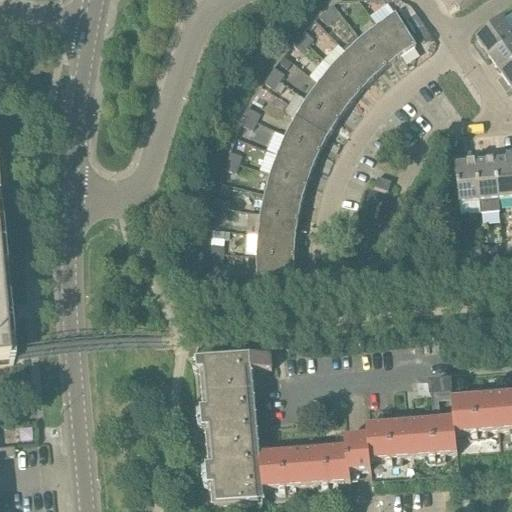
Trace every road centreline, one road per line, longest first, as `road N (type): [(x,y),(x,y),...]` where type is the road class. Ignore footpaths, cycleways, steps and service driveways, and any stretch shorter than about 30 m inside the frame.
road 1 (tertiary): [(87,511),(70,208)]
road 2 (residential): [(70,208),(117,206),(135,191),(151,164),(182,43),(213,0)]
road 3 (residential): [(447,40),(386,98),(344,162),(321,245)]
road 4 (tertiary): [(70,208),(92,17)]
